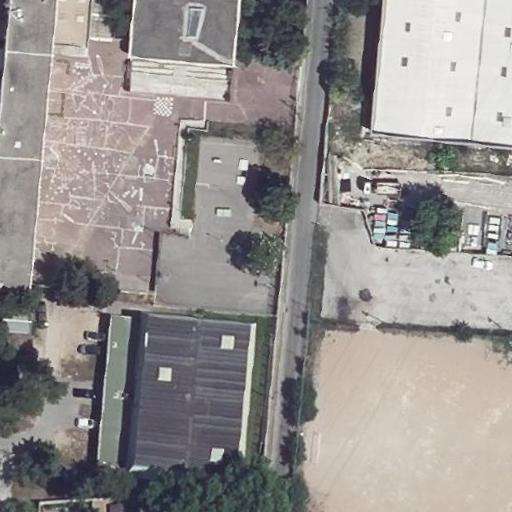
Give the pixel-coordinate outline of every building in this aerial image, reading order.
[(0,278),(28,281),(51,45),(55,0),(8,0),(0,87),(0,278)] [(55,0),(51,45),(87,49),(91,0),(55,0)] [(238,0),(133,0),(127,56),(156,59),(219,65),(233,67),(238,0)] [(511,0),(382,0),(370,129),(511,143),(511,0)] [(219,65),(156,59),(156,62),(218,68),(219,65)] [(109,320),(97,469),(127,472),(138,322),(109,320)] [(138,322),(127,472),(133,472),(133,473),(235,481),(247,328),(144,322),(138,322)] [(148,511),(147,498),(135,499),(136,508),(135,511),(148,511)] [(110,501),(95,502),(95,511),(110,511),(110,510),(110,501)]
